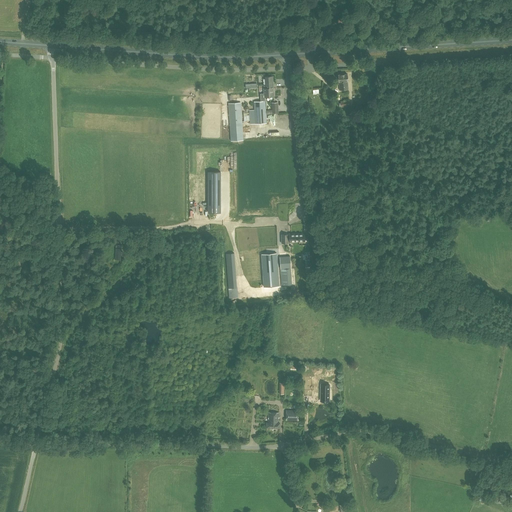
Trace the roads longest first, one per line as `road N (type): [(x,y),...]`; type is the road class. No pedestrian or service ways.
road 1 (unclassified): [(511,464),(355,431),(263,447),(35,440)]
road 2 (unclassified): [(286,68),(303,207),(297,219),(57,227)]
road 3 (unclassified): [(286,68),(51,58)]
road 4 (primary): [(51,46),(284,55)]
road 5 (unclassified): [(35,440),(59,349),(57,227)]
road 6 (primary): [(305,54),(511,39)]
road 7 (unclassified): [(511,53),(306,66)]
road 8 (unclassified): [(57,227),(51,58)]
